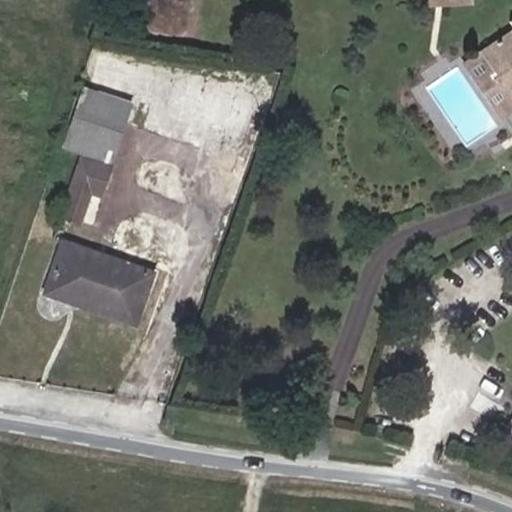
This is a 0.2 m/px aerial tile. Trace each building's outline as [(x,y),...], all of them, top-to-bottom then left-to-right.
[(511,17),(510,18),(511,22),(511,27),(479,49),(480,51),(496,75),(491,78),(506,100),(511,96),(511,17)] [(496,75),(480,51),(463,62),(492,108),(506,100),(491,78),(496,75)] [(114,162),(133,106),(82,87),(62,144),(114,162)] [(97,195),(106,168),(79,158),(60,216),(77,222),(88,192),(97,195)] [(70,292),(135,315),(150,273),(60,241),(42,292),(67,300),(70,292)] [(133,324),(135,315),(70,292),(67,300),(133,324)] [(315,364),(314,382),(349,384),(350,366),(315,364)]
